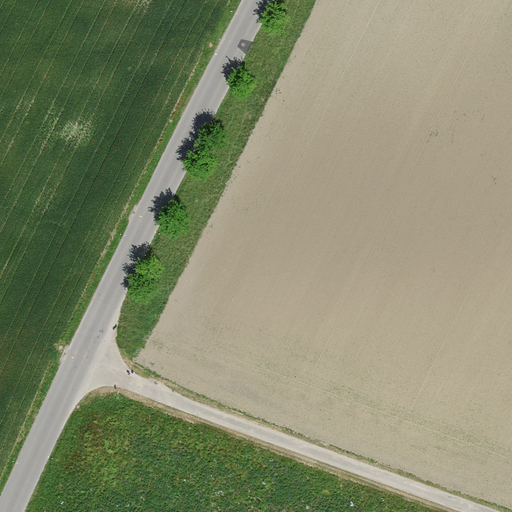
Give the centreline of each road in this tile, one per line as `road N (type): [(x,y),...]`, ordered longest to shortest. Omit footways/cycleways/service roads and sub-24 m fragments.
road 1 (tertiary): [(10,511),(258,0)]
road 2 (track): [(76,364),(480,511)]
